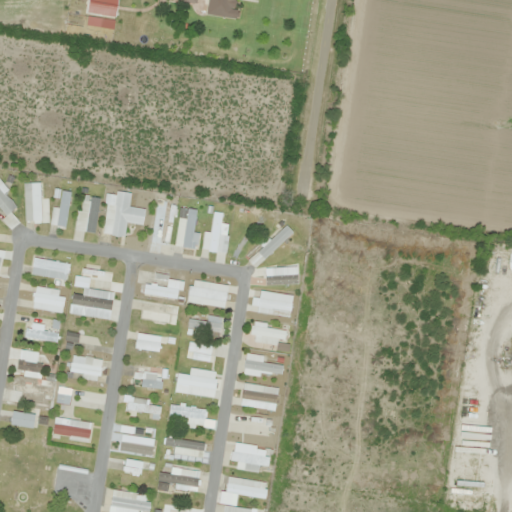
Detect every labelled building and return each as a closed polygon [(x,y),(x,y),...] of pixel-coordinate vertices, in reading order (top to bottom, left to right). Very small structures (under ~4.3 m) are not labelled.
[(206,0),(205,15),(232,18),(234,0),(206,0)] [(0,208),(6,215),(2,220),(10,229),(18,222),(9,212),(16,206),(2,191),(6,187),(0,180),(0,208)] [(40,183),(24,183),(24,223),(40,223),(40,183)] [(70,192),(61,190),(58,208),(53,208),(50,225),(65,227),(70,192)] [(103,233),(124,235),(125,222),(143,224),(144,209),(128,207),(129,194),(107,192),(103,233)] [(80,198),(76,230),(94,233),(98,200),(80,198)] [(151,242),(169,244),(175,200),(157,198),(151,242)] [(197,209),(178,208),(175,246),(194,248),(197,209)] [(219,251),(219,212),(208,212),(208,251),(219,251)] [(248,260),(255,268),(292,232),(285,224),(248,260)] [(30,273),(65,281),(68,265),(34,257),(30,273)] [(301,277),(298,263),(261,270),(263,284),(301,277)] [(111,289),(111,271),(81,271),(81,289),(111,289)] [(224,307),(227,285),(190,280),(187,302),(224,307)] [(176,299),(177,288),(144,284),(143,295),(176,299)] [(65,293),(35,288),(31,308),(61,313),(65,293)] [(257,311),(289,317),(293,295),(260,290),(257,311)] [(109,320),(112,300),(72,294),(69,314),(109,320)] [(170,315),(142,310),(140,319),(168,324),(170,315)] [(222,319),(208,316),(207,321),(188,317),(186,329),(219,336),(222,319)] [(284,340),(286,330),(253,325),(251,340),(276,344),(276,339),(284,340)] [(24,338),(56,344),(58,333),(26,327),(24,338)] [(134,345),(156,354),(161,343),(139,333),(134,345)] [(211,353),(211,343),(188,343),(188,353),(211,353)] [(262,362),(263,356),(246,353),(242,371),(280,378),(282,365),(262,362)] [(69,373),(100,376),(102,358),(71,356),(69,373)] [(37,379),(41,366),(18,359),(15,372),(37,379)] [(132,385),(160,389),(161,380),(148,378),(150,366),(135,364),(132,385)] [(174,393),(214,397),(216,378),(176,373),(174,393)] [(9,400),(50,404),(51,387),(10,383),(9,400)] [(240,406),(275,410),(277,394),(262,392),(263,386),(243,383),(240,406)] [(69,407),(72,396),(58,392),(55,402),(69,407)] [(126,410),(158,415),(160,405),(128,399),(126,410)] [(205,419),(206,410),(170,404),(168,416),(182,418),(181,424),(212,429),(213,421),(205,419)] [(35,415),(13,410),(9,424),(32,429),(35,415)] [(91,423),(54,417),(51,435),(88,441),(91,423)] [(270,442),(271,418),(242,417),(242,431),(256,432),(256,442),(270,442)] [(119,451),(151,455),(153,438),(121,435),(119,451)] [(204,442),(164,437),(163,445),(173,446),(172,453),(203,457),(204,442)] [(268,466),(270,451),(233,444),(230,460),(237,462),(235,469),(258,473),(260,465),(268,466)] [(158,472),(157,486),(196,489),(197,471),(170,469),(170,473),(158,472)] [(266,480),(226,478),(226,495),(265,496),(266,480)] [(145,494),(112,490),(109,511),(112,511),(147,511),(149,502),(144,501),(145,494)]
